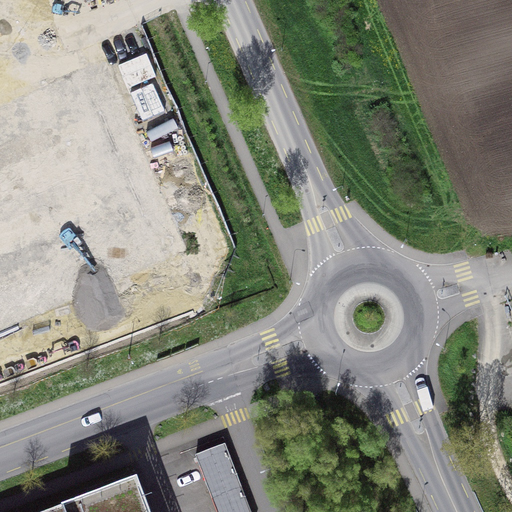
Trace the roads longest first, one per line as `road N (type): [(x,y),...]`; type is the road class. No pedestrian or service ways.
road 1 (unclassified): [(318,339),(0,460)]
road 2 (unclassified): [(349,268),(230,0)]
road 3 (track): [(511,478),(499,456),(494,360),(511,309)]
road 4 (unclassified): [(390,368),(419,339),(419,299),(398,273),(349,268)]
road 5 (unclassified): [(390,368),(455,511)]
